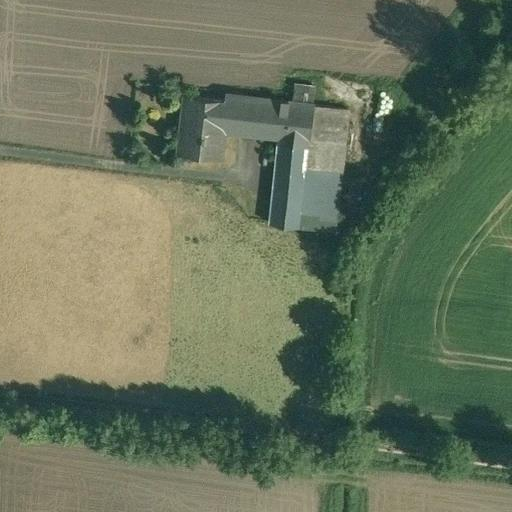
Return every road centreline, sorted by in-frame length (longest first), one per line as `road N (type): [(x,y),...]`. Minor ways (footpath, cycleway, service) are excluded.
road 1 (track): [(511,462),(0,387)]
road 2 (track): [(0,155),(259,189)]
